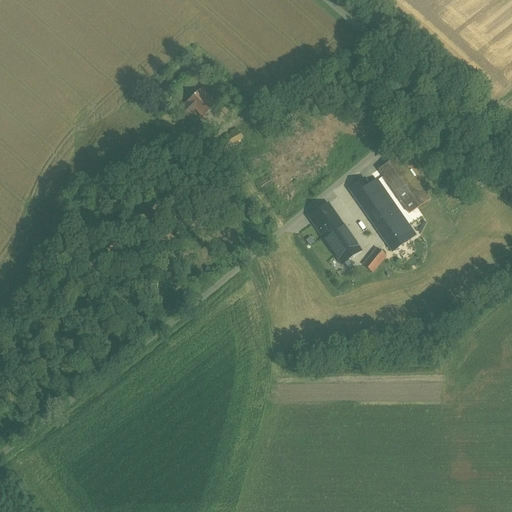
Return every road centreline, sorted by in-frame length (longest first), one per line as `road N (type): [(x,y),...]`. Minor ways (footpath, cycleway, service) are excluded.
road 1 (residential): [(0,441),(429,90)]
road 2 (residential): [(320,0),(429,90)]
